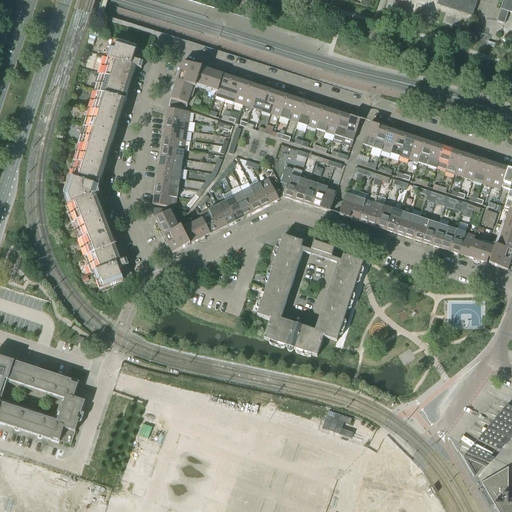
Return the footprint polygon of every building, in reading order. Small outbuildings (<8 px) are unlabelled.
[(437,0),(436,5),(472,17),(477,2),(471,0),(437,0)] [(511,0),(503,0),(501,5),(500,9),(511,13),(511,0)] [(109,50),(72,170),(97,178),(131,67),(141,70),(146,51),(117,42),(114,51),(109,50)] [(222,75),(182,62),(170,99),(175,101),(179,102),(183,103),(187,105),(193,84),(217,92),(219,86),(219,84),(220,81),(222,75)] [(225,100),(232,78),(222,75),(220,81),(219,84),(219,86),(217,92),(215,97),(225,100)] [(234,103),(241,81),(232,78),(225,100),(234,103)] [(243,106),(250,84),(241,81),(234,103),(243,106)] [(252,109),(259,87),(250,84),(243,106),(252,109)] [(261,112),(268,90),(259,87),(252,109),(261,112)] [(270,115),(277,93),(268,90),(261,112),(270,115)] [(279,118),(286,96),(277,93),(270,115),(279,118)] [(289,121),(295,99),(286,96),(279,118),(289,121)] [(298,124),(305,102),(295,99),(289,121),(298,124)] [(307,127),(314,105),(305,102),(298,124),(307,127)] [(316,130),(323,108),(314,105),(307,127),(316,130)] [(325,133),(332,111),(323,108),(316,130),(325,133)] [(167,110),(165,120),(188,123),(190,113),(167,110)] [(334,136),(341,114),(332,111),(325,133),(334,136)] [(341,114),(334,136),(333,140),(342,142),(343,139),(350,117),(341,114)] [(360,120),(350,117),(343,139),(353,142),(360,120)] [(187,132),(188,123),(165,120),(164,129),(187,132)] [(372,148),(379,127),(369,124),(362,145),(372,148)] [(381,151),(388,130),(379,127),(372,148),(381,151)] [(185,142),(187,132),(164,129),(163,139),(185,142)] [(390,154),(397,133),(388,130),(381,151),(390,154)] [(399,157),(406,136),(397,133),(390,154),(399,157)] [(408,160),(415,139),(406,136),(399,157),(408,160)] [(184,151),(185,142),(163,139),(161,148),(184,151)] [(417,163),(424,142),(415,139),(408,160),(417,163)] [(427,166),(434,145),(424,142),(417,163),(427,166)] [(436,169),(443,148),(434,145),(427,166),(436,169)] [(182,161),(184,151),(161,148),(160,157),(182,161)] [(445,172),(452,151),(443,148),(436,169),(445,172)] [(454,175),(461,154),(452,151),(445,172),(454,175)] [(463,178),(470,157),(461,154),(454,175),(463,178)] [(181,170),(182,161),(160,157),(158,167),(181,170)] [(472,181),(479,160),(470,157),(463,178),(472,181)] [(481,184),(488,163),(479,160),(472,181),(481,184)] [(232,163),(227,168),(231,171),(235,165),(232,163)] [(490,187),(497,166),(488,163),(481,184),(490,187)] [(501,188),(507,169),(497,166),(490,187),(500,190),(501,188)] [(179,180),(181,170),(158,167),(157,176),(179,180)] [(322,176),(323,168),(315,167),(314,174),(322,176)] [(293,201),(300,179),(292,176),(294,170),(287,168),(282,183),(287,185),(285,191),(283,197),(293,201)] [(294,170),(292,176),(300,179),(302,172),(295,169),(294,170)] [(511,170),(507,169),(501,188),(509,190),(503,208),(511,210),(511,170)] [(102,179),(97,178),(72,170),(64,198),(96,282),(101,280),(104,289),(133,278),(126,260),(116,264),(91,198),(99,195),(98,191),(102,179)] [(179,180),(157,176),(155,186),(178,189),(179,180)] [(209,178),(204,184),(208,186),(212,181),(209,178)] [(302,204),(309,182),(300,179),(293,201),(302,204)] [(268,180),(260,184),(270,204),(278,200),(276,195),(268,180)] [(311,207),(318,185),(309,182),(302,204),(311,207)] [(270,204),(260,184),(250,189),(261,209),(270,204)] [(320,210),(327,188),(318,185),(311,207),(320,210)] [(176,199),(178,189),(155,186),(154,195),(176,199)] [(337,191),(327,188),(320,210),(330,213),(337,191)] [(261,209),(250,189),(242,193),(252,213),(261,209)] [(285,191),(276,195),(278,200),(283,197),(285,191)] [(252,213),(242,193),(234,197),(244,218),(252,213)] [(348,219),(355,197),(346,194),(339,216),(348,219)] [(175,209),(176,199),(154,195),(152,205),(175,209)] [(195,195),(190,201),(191,201),(194,204),(199,198),(195,195)] [(244,218),(234,197),(225,202),(235,222),(244,218)] [(358,222),(365,200),(355,197),(348,219),(358,222)] [(367,225),(374,203),(365,200),(358,222),(367,225)] [(191,201),(190,201),(186,206),(190,209),(194,204),(191,201)] [(235,222),(225,202),(217,206),(227,226),(235,222)] [(376,228),(383,206),(374,203),(367,225),(376,228)] [(227,226),(217,206),(208,211),(218,231),(227,226)] [(385,231),(392,209),(383,206),(376,228),(385,231)] [(394,234),(401,212),(392,209),(385,231),(394,234)] [(495,249),(472,241),(467,258),(507,271),(511,254),(511,210),(508,210),(495,249)] [(161,215),(154,219),(172,254),(209,235),(201,220),(180,231),(169,211),(161,215)] [(218,231),(208,211),(199,215),(201,220),(209,235),(218,231)] [(403,237),(410,215),(401,212),(394,234),(403,237)] [(413,240),(420,218),(410,215),(403,237),(413,240)] [(422,243),(429,221),(420,218),(413,240),(422,243)] [(431,246),(438,224),(429,221),(422,243),(431,246)] [(440,249),(447,227),(438,224),(431,246),(440,249)] [(449,252),(456,230),(447,227),(440,249),(449,252)] [(458,255),(465,233),(456,230),(449,252),(458,255)] [(474,236),(465,233),(458,255),(467,258),(472,241),(474,236)] [(282,236),(276,255),(256,316),(269,320),(263,340),(316,358),(323,338),(336,342),(363,263),(342,256),(316,335),(276,322),(302,243),(282,236)] [(334,250),(314,243),(311,251),(318,254),(316,261),(322,262),(324,256),(332,258),(334,250)] [(69,381),(0,358),(0,424),(4,426),(5,426),(11,407),(8,406),(0,403),(0,396),(4,383),(6,382),(19,385),(64,400),(57,422),(12,407),(5,426),(4,426),(51,442),(52,440),(70,446),(85,402),(73,399),(77,386),(69,383),(69,381)] [(511,437),(511,411),(504,408),(464,457),(487,466),(511,437)] [(328,411),(322,429),(351,439),(353,433),(342,429),(344,423),(350,425),(352,419),(328,411)] [(76,511),(84,491),(5,463),(0,477),(0,490),(45,506),(42,511),(76,511)] [(507,475),(503,473),(487,483),(485,489),(497,511),(511,511),(511,496),(508,496),(508,477),(507,475)]
